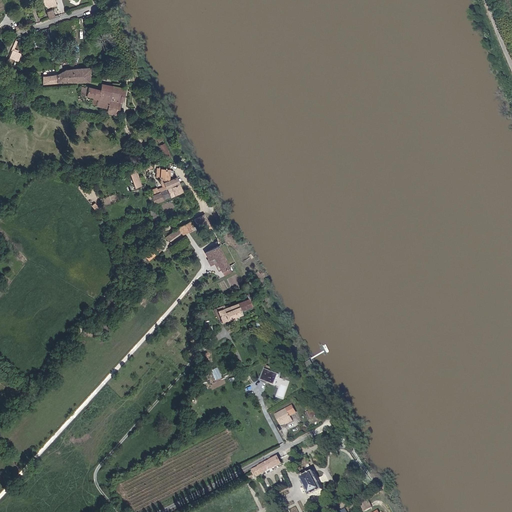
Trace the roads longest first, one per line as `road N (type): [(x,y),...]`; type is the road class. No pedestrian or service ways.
road 1 (track): [(0,494),(203,275),(198,248)]
road 2 (unclassified): [(332,425),(161,511)]
road 3 (track): [(123,275),(0,421)]
road 4 (unknown): [(95,0),(128,62),(131,132),(148,142)]
road 5 (unclassified): [(0,65),(21,33),(97,5)]
